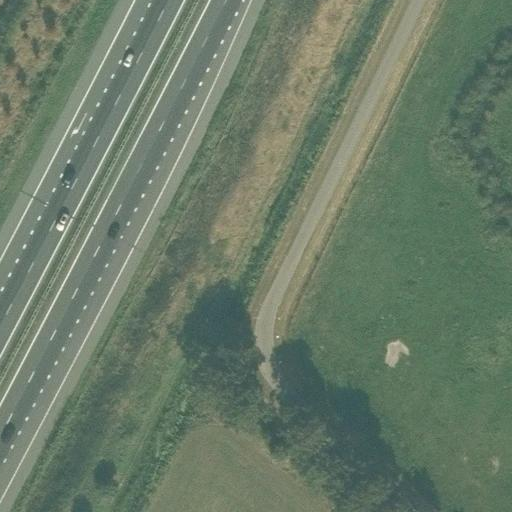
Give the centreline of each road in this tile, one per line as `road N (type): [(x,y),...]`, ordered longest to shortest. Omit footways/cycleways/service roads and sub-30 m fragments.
road 1 (unclassified): [(409,511),(287,393),(264,360),(266,310),(417,0)]
road 2 (motorway): [(0,436),(225,0)]
road 3 (motorway): [(168,0),(0,324)]
